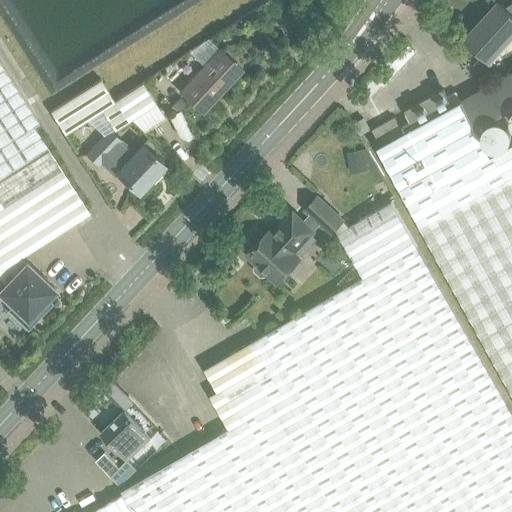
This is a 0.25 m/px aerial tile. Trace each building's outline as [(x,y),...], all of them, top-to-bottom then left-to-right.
[(498,0),(465,37),(471,43),(467,47),(478,57),(482,53),(488,59),(511,34),(511,35),(511,1),(504,6),(498,0)] [(211,35),(188,50),(203,65),(179,89),(203,112),(241,69),(211,35)] [(0,180),(49,149),(46,144),(34,126),(38,124),(0,64),(0,180)] [(443,88),(404,109),(414,126),(403,132),(395,117),(373,130),(381,144),(378,145),(487,342),(511,388),(511,71),(507,74),(487,85),(452,104),(443,88)] [(154,102),(142,84),(115,102),(101,80),(50,112),(64,134),(102,110),(114,127),(116,130),(132,119),(145,131),(166,118),(154,102)] [(179,96),(171,105),(178,112),(186,102),(179,96)] [(180,111),(169,116),(179,137),(187,140),(193,136),(180,111)] [(353,120),(360,134),(369,129),(362,115),(353,120)] [(139,190),(164,163),(141,143),(134,151),(109,128),(86,153),(98,164),(100,161),(114,174),(117,170),(139,190)] [(365,149),(348,152),(351,173),(371,170),(377,182),(384,178),(367,148),(365,149)] [(49,149),(0,180),(0,270),(20,257),(89,213),(91,212),(49,149)] [(317,195),(305,208),(310,212),(303,220),(294,212),(274,233),(269,229),(247,253),(257,262),(254,265),(254,269),(261,275),(265,275),(268,271),(277,280),(299,257),(296,254),(319,230),(317,229),(321,225),(329,233),(343,219),(317,195)] [(511,511),(511,409),(507,402),(391,200),(338,231),(363,275),(205,367),(218,389),(210,393),(229,427),(188,451),(165,464),(122,489),(123,492),(88,511),(511,511)] [(0,291),(13,304),(9,309),(27,326),(43,309),(39,305),(55,288),(26,261),(25,262),(20,257),(0,270),(0,291)] [(104,371),(94,382),(122,411),(101,431),(127,458),(149,437),(124,411),(134,401),(104,371)] [(105,452),(96,460),(120,486),(137,469),(127,459),(119,467),(105,452)]
